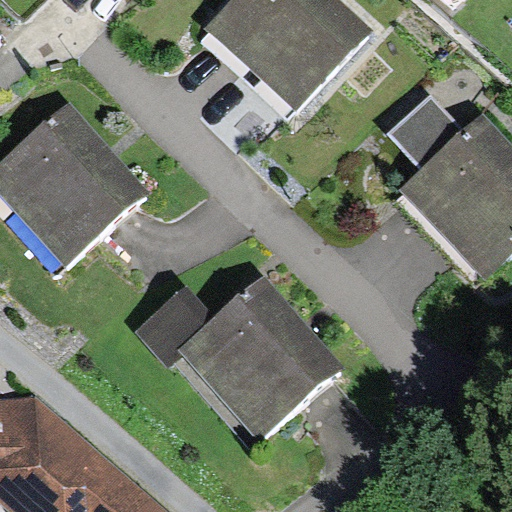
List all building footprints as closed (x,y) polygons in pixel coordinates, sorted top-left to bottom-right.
[(331,0),(226,0),(201,28),(291,111),(365,31),(331,0)] [(0,157),(0,196),(59,267),(143,196),(65,103),(0,157)] [(511,151),(477,116),(398,192),(483,279),(511,250),(511,151)] [(232,421),(255,447),(339,372),(257,280),(208,323),(182,294),(135,335),(164,368),(183,351),(239,414),(232,421)] [(58,445),(23,407),(0,407),(0,495),(5,495),(21,511),(146,511),(71,432),(58,445)]
